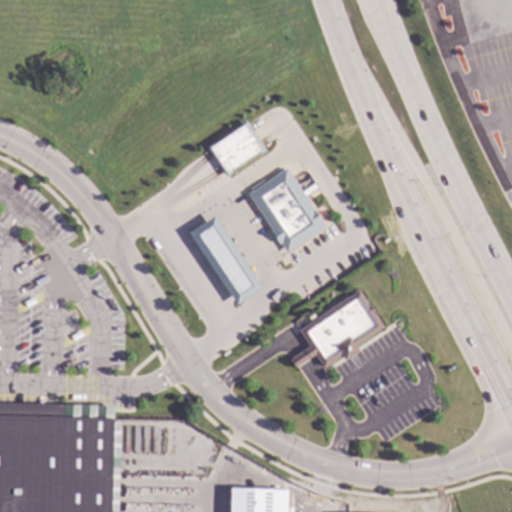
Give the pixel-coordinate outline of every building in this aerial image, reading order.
[(206,147),(245,121),(264,149),(225,176),(206,147)] [(323,229),(286,169),(246,193),(283,254),(323,229)] [(235,305),(188,234),(213,217),(260,288),(235,305)] [(382,326),(321,366),(296,329),(357,289),(382,326)] [(0,416),(0,511),(101,511),(103,418),(0,416)] [(285,511),(226,511),(227,488),(284,488),(286,488),(285,511)]
